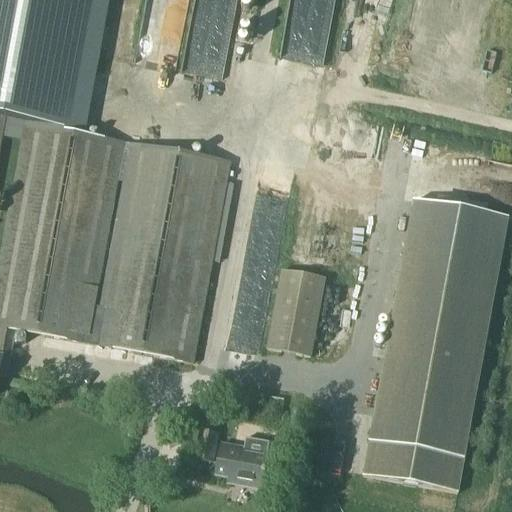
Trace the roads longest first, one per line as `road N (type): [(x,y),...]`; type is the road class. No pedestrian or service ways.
road 1 (track): [(511,129),(352,93),(328,136)]
road 2 (track): [(251,122),(275,0)]
